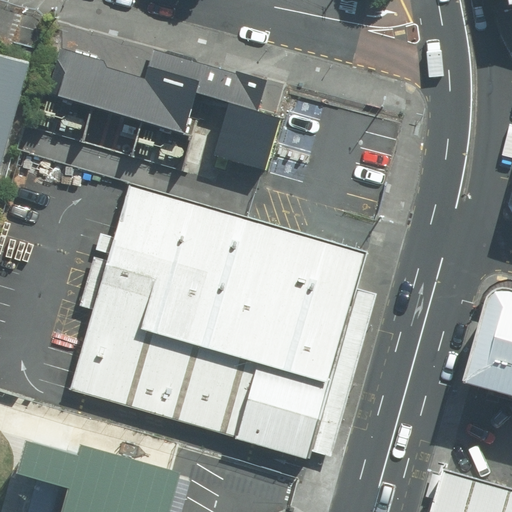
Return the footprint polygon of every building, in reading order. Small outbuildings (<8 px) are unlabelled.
[(104,61),(76,52),(63,97),(195,136),(186,166),(203,171),(214,133),(188,125),(196,98),(229,107),(215,156),(218,157),(215,167),(227,170),(231,158),(259,167),(274,118),(255,112),(263,86),(154,53),(146,80),(109,69),(104,61)] [(0,54),(0,170),(28,62),(0,54)] [(251,220),(133,186),(129,202),(75,390),(310,457),(363,269),(368,253),(251,220)] [(467,381),(511,393),(511,294),(505,292),(492,298),(467,381)] [(31,435),(23,463),(72,476),(61,511),(171,511),(184,463),(87,437),(84,449),(31,435)] [(511,511),(511,489),(445,470),(433,511),(511,511)]
